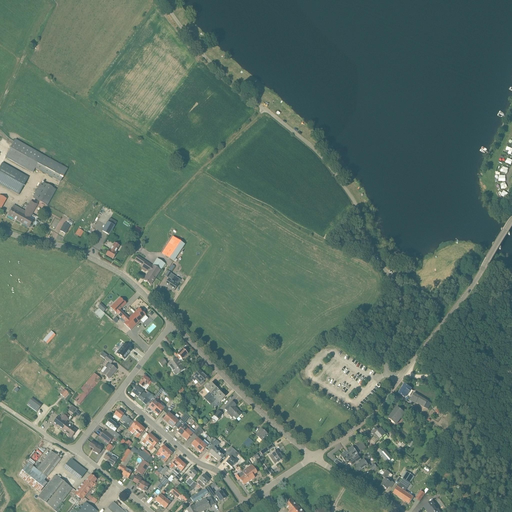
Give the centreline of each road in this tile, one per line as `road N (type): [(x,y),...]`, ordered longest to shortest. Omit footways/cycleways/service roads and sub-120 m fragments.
road 1 (unclassified): [(399,378),(383,360),(401,294),(367,243),(353,199),(315,150),(208,61),(162,0)]
road 2 (track): [(119,273),(160,209),(263,109)]
road 3 (tertiary): [(170,323),(119,273),(0,228)]
road 4 (tertiary): [(312,458),(170,323)]
road 5 (tertiary): [(399,378),(511,222)]
road 6 (residential): [(243,503),(221,472),(194,461),(117,394)]
